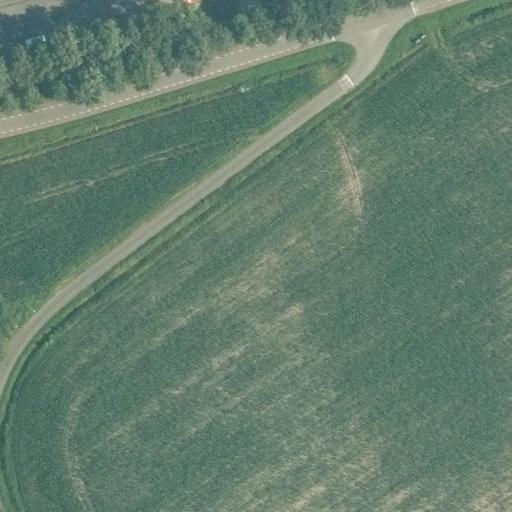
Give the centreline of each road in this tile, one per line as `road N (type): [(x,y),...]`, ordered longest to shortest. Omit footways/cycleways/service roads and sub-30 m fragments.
road 1 (unclassified): [(0,398),(16,346),(36,324),(364,67),(371,18)]
road 2 (unclassified): [(0,125),(371,18)]
